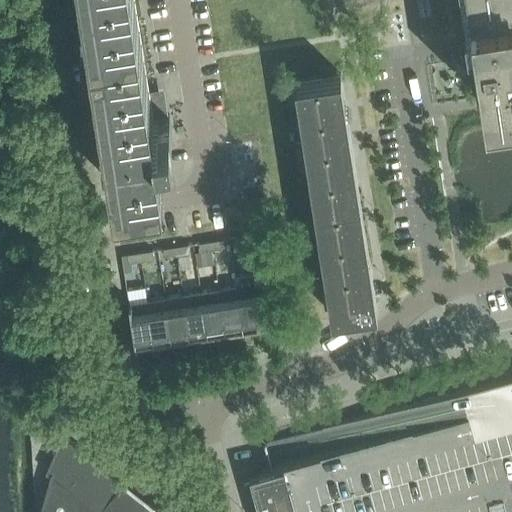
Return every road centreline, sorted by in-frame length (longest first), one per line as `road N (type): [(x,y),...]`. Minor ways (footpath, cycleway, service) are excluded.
road 1 (residential): [(177,0),(208,193),(86,212)]
road 2 (residential): [(203,403),(345,358),(442,287)]
road 3 (residential): [(203,403),(152,405),(112,372),(86,212)]
road 4 (residential): [(401,51),(442,287)]
road 5 (residential): [(86,212),(51,0)]
